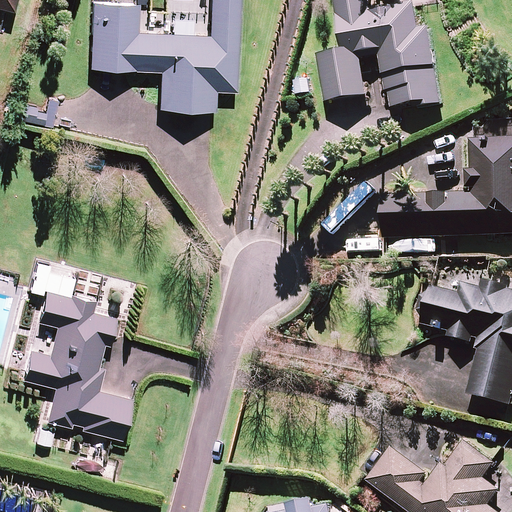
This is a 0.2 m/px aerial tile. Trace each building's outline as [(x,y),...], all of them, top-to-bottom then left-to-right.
[(0,0),(0,6),(9,9),(10,0),(0,0)] [(169,16),(168,32),(135,31),(136,3),(92,1),(88,66),(159,70),(157,107),(212,110),(213,90),(233,91),(238,0),(208,0),(206,35),(190,34),(191,17),(169,16)] [(370,13),(367,0),(335,0),(343,53),(319,57),(326,103),(366,97),(359,54),(380,51),(389,109),(423,104),(423,108),(440,105),(429,29),(417,31),(413,6),(370,13)] [(43,105),(14,102),(12,120),(41,123),(43,105)] [(511,126),(475,127),(475,141),(469,141),(470,194),(383,197),(384,240),(511,236),(511,126)] [(75,270),(35,260),(28,288),(41,291),(35,318),(55,323),(48,352),(28,347),(20,377),(53,385),(44,418),(119,436),(129,395),(96,387),(102,366),(96,365),(102,341),(106,342),(113,315),(89,309),(92,297),(69,292),(75,270)] [(511,289),(461,277),(457,293),(429,287),(420,325),(449,332),(447,338),(478,346),(475,355),(479,356),(469,396),(510,406),(511,398),(511,289)] [(495,462),(465,440),(446,467),(443,465),(427,486),(421,481),(427,474),(393,449),(369,481),(410,511),(497,511),(488,505),(499,491),(483,479),(495,462)] [(320,505),(318,498),(283,505),(284,510),(275,511),(330,511),(329,504),(320,505)]
